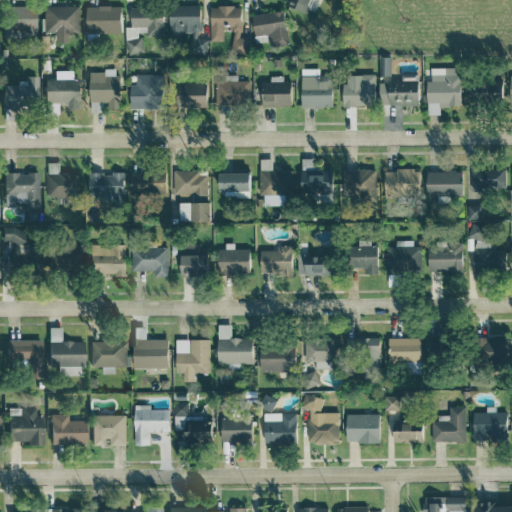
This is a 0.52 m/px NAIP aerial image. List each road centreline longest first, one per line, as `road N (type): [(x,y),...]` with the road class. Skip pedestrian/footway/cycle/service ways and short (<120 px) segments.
road 1 (residential): [(0,141),(511,133)]
road 2 (residential): [(0,307),(511,301)]
road 3 (residential): [(0,477),(511,472)]
